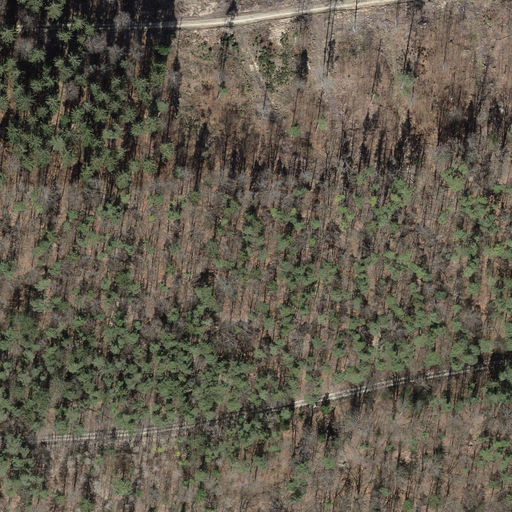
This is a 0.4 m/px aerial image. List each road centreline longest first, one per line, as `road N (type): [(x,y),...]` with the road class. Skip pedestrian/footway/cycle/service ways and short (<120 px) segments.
road 1 (track): [(511,357),(292,405),(50,438),(0,437)]
road 2 (track): [(0,15),(242,0)]
